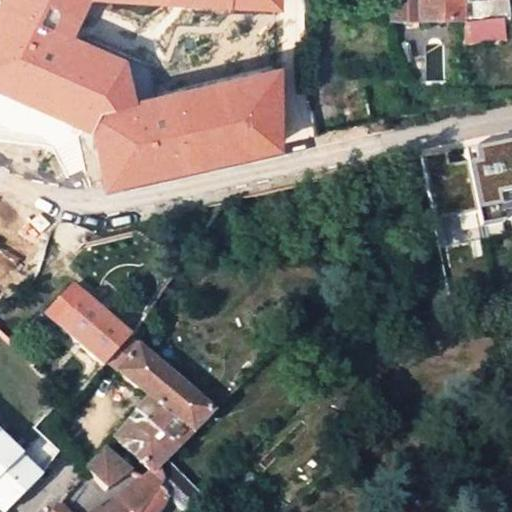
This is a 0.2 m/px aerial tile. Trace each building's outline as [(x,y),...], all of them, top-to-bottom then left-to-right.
[(68,35),(84,0),(166,0),(275,6),(274,0),(4,0),(0,9),(0,86),(94,127),(106,184),(276,145),(275,71),(134,102),(126,60),(68,35)] [(464,0),(391,0),(392,17),(464,17),(464,0)] [(310,101),(318,134),(370,122),(363,89),(310,101)] [(445,152),(422,158),(435,224),(478,215),(479,222),(511,214),(511,143),(465,153),(467,163),(449,167),(445,152)] [(511,214),(479,222),(483,242),(511,235),(511,214)] [(478,215),(435,224),(441,251),(483,242),(479,222),(478,215)] [(0,289),(29,257),(5,236),(0,240),(0,289)] [(108,364),(131,339),(72,286),(47,314),(104,367),(108,364)] [(131,339),(108,364),(149,399),(116,436),(151,469),(155,472),(164,462),(212,413),(131,339)] [(60,383),(55,389),(64,397),(70,392),(60,383)] [(48,428),(53,434),(68,419),(62,412),(48,428)] [(41,434),(20,457),(41,478),(59,454),(41,434)] [(0,437),(0,511),(6,511),(7,511),(41,478),(20,457),(0,437)] [(106,491),(130,470),(106,449),(85,470),(106,491)] [(189,511),(202,500),(164,462),(155,472),(151,469),(142,478),(166,495),(182,511),(189,511)] [(164,502),(166,495),(142,478),(100,511),(67,511),(59,502),(50,511),(161,511),(162,510),(164,502)]
